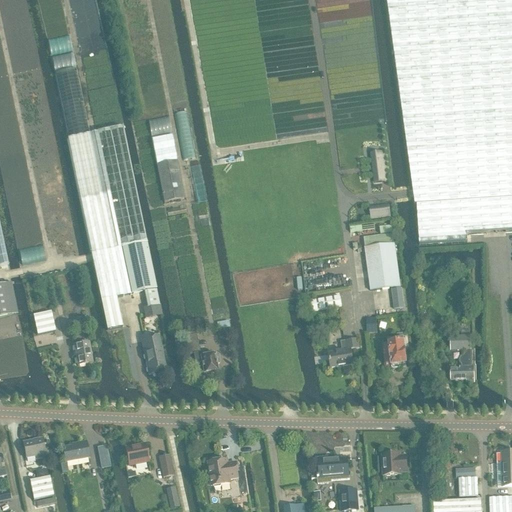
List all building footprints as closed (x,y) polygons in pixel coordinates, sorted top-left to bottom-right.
[(386,0),(415,205),(417,205),(511,199),(511,14),(511,0),(386,0)] [(66,140),(107,331),(122,328),(116,300),(120,299),(122,298),(129,296),(120,249),(145,244),(146,243),(121,128),(66,140)] [(176,162),(171,136),(151,140),(156,166),(164,203),(184,199),(176,162)] [(372,154),(375,183),(385,182),(382,153),(372,154)] [(511,232),(511,199),(417,205),(420,246),(467,243),(467,235),(511,232)] [(388,207),(370,209),(371,219),(389,217),(388,207)] [(374,227),(351,230),(351,235),(375,232),(374,227)] [(392,227),(380,229),(380,235),(393,234),(392,227)] [(363,240),(365,250),(364,250),(370,292),(399,289),(394,246),(393,236),(363,240)] [(145,244),(120,249),(129,296),(143,293),(146,309),(143,309),(145,320),(161,316),(162,316),(160,306),(159,306),(158,306),(145,244)] [(0,318),(11,316),(4,284),(0,285),(0,318)] [(402,289),(391,291),(394,310),(404,309),(402,289)] [(339,298),(309,303),(311,313),(341,308),(339,298)] [(51,313),(33,317),(37,336),(55,332),(51,313)] [(377,335),(376,319),(366,319),(367,335),(377,335)] [(218,330),(229,328),(227,322),(217,324),(218,330)] [(216,366),(217,366),(218,366),(220,363),(218,356),(216,355),(200,358),(196,334),(185,336),(189,356),(193,355),(195,366),(201,364),(203,375),(209,374),(211,375),(214,375),(215,373),(217,372),(216,366)] [(148,376),(152,375),(155,377),(159,376),(160,374),(165,373),(160,348),(158,336),(141,340),(143,351),(148,376)] [(401,367),(406,366),(402,336),(397,336),(398,345),(388,346),(388,347),(383,348),(386,369),(391,368),(392,370),(393,371),(400,370),(401,369),(401,367)] [(460,369),(460,371),(451,372),(451,383),(474,382),(474,368),(473,368),(472,352),(470,352),(470,338),(450,338),(450,353),(464,352),(463,357),(461,358),(460,359),(459,361),(459,363),(460,364),(461,366),(460,369)] [(353,366),(351,351),(358,350),(357,340),(345,342),(346,352),(327,355),(330,370),(353,366)] [(77,367),(92,364),(89,344),(73,347),(77,367)] [(34,458),(35,461),(45,459),(42,441),(23,445),(26,459),(34,458)] [(88,459),(85,443),(75,445),(75,447),(61,450),(64,464),(88,459)] [(128,467),(148,463),(144,446),(124,450),(128,467)] [(106,448),(98,450),(102,469),(110,468),(106,448)] [(501,455),(497,455),(497,464),(502,464),(502,488),(511,487),(511,453),(501,454),(501,455)] [(385,457),(383,457),(384,477),(400,477),(400,473),(407,473),(406,459),(399,459),(399,456),(392,456),(390,455),(387,455),(385,457)] [(164,468),(161,468),(163,478),(173,476),(169,457),(162,458),(164,468)] [(325,459),(318,459),(319,470),(317,470),(318,485),(328,484),(328,482),(349,481),(348,460),(325,461),(325,459)] [(209,478),(209,479),(209,485),(210,486),(212,485),(212,487),(213,487),(214,488),(215,489),(221,488),(221,487),(221,486),(230,485),(229,481),(238,479),(236,463),(227,465),(227,461),(208,463),(210,478),(209,478)] [(49,478),(29,482),(33,501),(53,497),(49,478)] [(458,480),(459,499),(478,498),(477,480),(458,480)] [(344,492),(345,504),(341,504),(341,511),(348,511),(358,511),(356,491),(344,492)] [(511,511),(511,497),(489,499),(489,511),(511,511)] [(481,511),(481,501),(433,503),(433,511),(481,511)]
